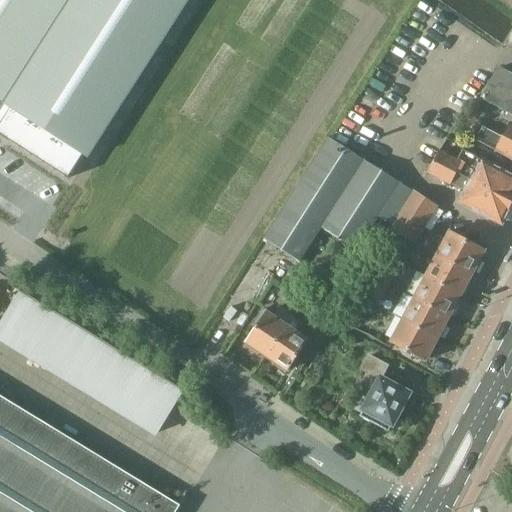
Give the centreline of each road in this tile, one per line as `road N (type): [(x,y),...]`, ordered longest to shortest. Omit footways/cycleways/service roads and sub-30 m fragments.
road 1 (unclassified): [(403,511),(0,237)]
road 2 (primary): [(511,352),(429,511)]
